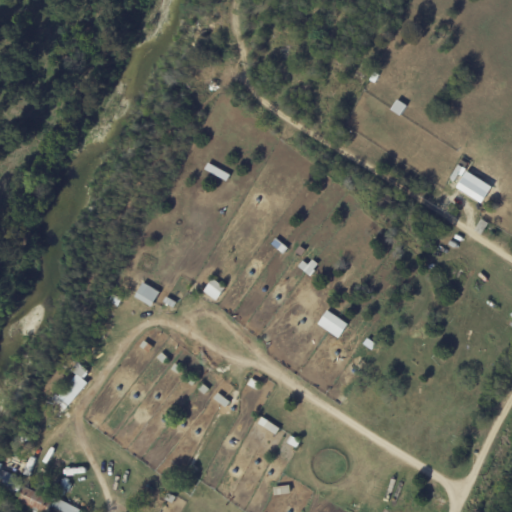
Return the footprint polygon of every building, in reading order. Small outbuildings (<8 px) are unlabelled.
[(397,100),(406,106),(400,115),(391,109),(397,100)] [(208,164),(229,175),(226,181),(205,169),(208,164)] [(467,172),(491,186),(481,202),(457,188),(467,172)] [(275,240),(287,249),(283,254),(271,244),(275,240)] [(299,246),(305,250),(301,255),(296,251),(299,246)] [(302,261),(307,265),(312,260),(317,264),(313,270),(314,271),(310,276),(298,266),(302,261)] [(212,279),(225,288),(216,300),(204,292),(212,279)] [(143,283),(160,293),(152,307),(136,297),(143,283)] [(119,306),(123,298),(114,294),(110,302),(119,306)] [(166,297),(176,303),(172,309),(162,303),(166,297)] [(326,311),(346,324),(338,337),(317,324),(326,311)] [(144,341),(153,347),(149,353),(140,347),(144,341)] [(161,353),(167,359),(163,364),(157,358),(161,353)] [(82,379),(88,372),(79,364),(72,371),(82,379)] [(178,374),(171,370),(174,364),(182,368),(178,374)] [(79,374),(88,382),(63,411),(53,403),(79,374)] [(196,380),(191,386),(185,381),(189,375),(196,380)] [(260,384),(258,390),(248,385),(250,379),(260,384)] [(199,390),(203,385),(209,390),(205,395),(199,390)] [(217,393),(229,402),(225,408),(213,399),(217,393)] [(262,418),(279,429),(275,435),(258,424),(262,418)] [(290,437),(300,442),(297,448),(287,443),(290,437)] [(21,485),(16,493),(0,485),(0,470),(3,472),(4,470),(23,480),(21,485)] [(276,489),(292,487),(294,495),(278,497),(276,489)] [(61,511),(56,509),(53,511),(26,511),(28,508),(22,505),(30,489),(57,503),(58,499),(82,511),(61,511)] [(167,501),(170,494),(179,498),(176,505),(167,501)]
